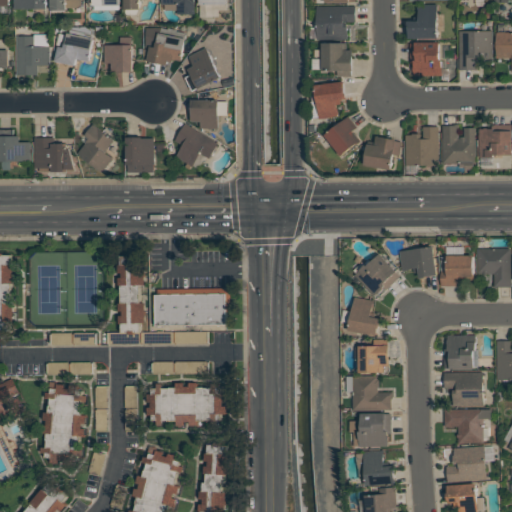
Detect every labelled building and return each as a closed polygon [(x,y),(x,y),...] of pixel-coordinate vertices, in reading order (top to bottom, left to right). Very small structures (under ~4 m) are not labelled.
[(14,0),(15,9),(47,9),(47,0),(14,0)] [(51,0),(51,10),(67,11),(67,0),(51,0)] [(120,0),(93,0),(94,10),(121,10),(120,0)] [(141,9),(140,0),(124,0),(125,10),(141,9)] [(195,0),(161,0),(162,4),(177,4),(178,14),(195,14),(195,0)] [(199,0),(199,6),(203,5),(204,15),(219,14),(219,9),(228,9),(227,0),(199,0)] [(438,4),(418,5),(418,21),(409,21),(409,39),(438,38),(438,4)] [(357,6),(318,7),(318,40),(348,39),(348,21),(357,21),(357,6)] [(459,31),(460,70),(476,70),(476,62),(493,61),(493,31),(459,31)] [(511,31),(496,32),(497,58),(511,57),(511,31)] [(59,46),(56,62),(76,66),(77,59),(90,62),(94,38),(68,33),(65,47),(59,46)] [(186,38),(159,33),(156,47),(151,46),(148,61),(168,65),(169,59),(182,62),(186,38)] [(17,74),(33,75),(34,65),(50,65),(50,36),(17,35),(17,74)] [(323,72),(353,72),(353,50),(344,50),(344,43),(323,42),(323,72)] [(411,64),(414,64),(414,75),(441,76),(442,43),(411,42),(411,64)] [(105,64),(112,64),(112,72),(133,73),(134,45),(105,45),(105,64)] [(187,58),(194,74),(187,77),(193,91),(222,78),(215,63),(220,60),(213,45),(187,58)] [(0,67),(9,68),(9,50),(0,49),(0,67)] [(315,85),(320,118),(339,116),(337,100),(347,99),(344,81),(315,85)] [(201,128),(219,129),(220,114),(228,114),(228,100),(192,100),(192,122),(201,122),(201,128)] [(358,127),(349,116),(325,135),(342,156),(358,142),(351,133),(358,127)] [(102,172),(114,158),(105,151),(114,140),(94,124),(83,137),(88,140),(78,153),(102,172)] [(195,166),(201,153),(211,159),(219,141),(184,125),(176,141),(183,145),(177,157),(195,166)] [(477,162),(476,127),(465,127),(465,136),(460,136),(459,125),(443,125),(444,163),(477,162)] [(440,165),(439,126),(423,127),(423,134),(406,134),(407,166),(440,165)] [(511,129),(479,130),(480,156),(511,155),(511,129)] [(0,161),(32,161),(31,142),(21,142),(21,136),(0,136),(0,161)] [(53,137),(35,138),(36,170),(72,169),(72,143),(53,144),(53,137)] [(128,172),(155,172),(155,137),(128,138),(128,172)] [(402,140),(376,137),(375,144),(368,143),(365,166),(392,169),(394,155),(401,156),(402,140)] [(400,251),(403,270),(417,268),(418,278),(438,275),(434,246),(400,251)] [(511,285),(511,248),(478,248),(478,274),(494,274),(495,287),(511,287),(511,285)] [(357,275),(378,297),(401,275),(380,253),(357,275)] [(0,255),(14,255),(15,334),(0,334),(0,255)] [(475,284),(474,255),(448,255),(448,278),(442,278),(442,284),(475,284)] [(140,258),(140,267),(145,267),(145,287),(141,287),(141,305),(146,305),(146,325),(141,325),(142,332),(122,333),(122,326),(120,326),(120,319),(123,319),(123,313),(119,313),(119,306),(122,306),(122,287),(119,287),(119,281),(123,281),(123,274),(118,274),(118,268),(122,268),(122,259),(140,258)] [(227,294),(227,325),(156,326),(155,296),(227,294)] [(374,300),(354,297),(349,331),(378,335),(380,318),(372,317),(374,300)] [(96,345),(96,332),(52,333),(52,345),(96,345)] [(478,369),(478,342),(469,341),(470,336),(448,335),(448,348),(445,348),(444,368),(478,369)] [(511,340),(497,341),(498,380),(511,379),(511,340)] [(359,372),(384,372),(384,365),(385,365),(385,346),(359,346),(359,372)] [(93,374),(93,362),(69,362),(69,370),(61,370),(61,374),(93,374)] [(455,406),(485,405),(484,372),(445,372),(445,389),(454,388),(455,406)] [(354,408),(393,407),(392,392),(379,393),(379,376),(353,376),(354,408)] [(0,382),(10,378),(16,390),(13,391),(20,407),(7,413),(9,418),(0,422),(0,382)] [(197,384),(197,388),(211,388),(211,384),(216,384),(217,389),(221,389),(221,394),(226,394),(226,402),(223,402),(223,407),(226,407),(226,415),(222,415),(222,421),(217,421),(217,426),(212,426),(211,422),(197,422),(197,427),(189,427),(189,422),(182,423),(182,427),(177,427),(177,421),(162,421),(162,425),(158,425),(158,421),(152,421),(151,413),(147,413),(147,408),(151,408),(151,402),(147,402),(147,396),(153,396),(153,390),(157,390),(157,384),(161,384),(161,389),(176,389),(176,384),(183,384),(183,388),(189,388),(189,384),(197,384)] [(58,385),(65,385),(65,389),(69,389),(70,386),(78,387),(77,391),(85,391),(85,397),(87,397),(87,402),(84,402),(82,417),(86,418),(85,425),(82,425),(82,429),(85,430),(84,438),(81,437),(80,452),(82,452),(81,458),(72,457),(71,466),(64,465),(64,462),(58,461),(58,464),(51,463),(52,460),(45,459),(46,453),(41,453),(41,449),(46,449),(47,434),(42,434),(43,426),(48,426),(48,422),(42,422),(43,413),(49,413),(50,400),(45,399),(46,393),(51,393),(52,388),(57,388),(58,385)] [(107,428),(108,386),(97,386),(96,428),(107,428)] [(126,430),(138,430),(137,386),(125,386),(126,430)] [(459,442),(489,441),(489,419),(492,419),(492,409),(445,410),(445,427),(458,427),(459,442)] [(390,447),(391,413),(361,413),(361,421),(351,421),(350,432),(359,432),(359,446),(390,447)] [(208,444),(228,445),(228,454),(232,454),(230,476),(226,476),(226,484),(222,484),(222,492),(226,493),(225,511),(199,511),(199,504),(203,505),(204,498),(200,498),(200,492),(203,492),(204,483),(207,483),(207,473),(205,473),(205,466),(208,467),(209,460),(205,460),(206,453),(208,453),(208,444)] [(448,480),(487,478),(486,446),(454,447),(454,466),(448,466),(448,480)] [(165,452),(164,456),(168,457),(169,452),(178,455),(176,459),(182,461),(180,465),(185,467),(183,473),(178,471),(174,485),(179,486),(177,494),(174,493),(172,499),(175,499),(173,506),(170,505),(168,511),(129,511),(130,510),(135,511),(139,497),(133,496),(135,488),(139,489),(140,484),(136,483),(139,474),(143,476),(146,463),(143,462),(145,456),(148,457),(149,452),(155,454),(156,449),(165,452)] [(384,450),(366,451),(366,485),(396,484),(396,466),(385,466),(384,450)] [(101,474),(108,455),(95,451),(89,470),(101,474)] [(63,511),(24,511),(49,481),(68,497),(64,503),(68,506),(63,511)] [(478,511),(477,483),(448,485),(449,507),(461,507),(460,511),(478,511)] [(133,489),(127,511),(111,507),(117,485),(133,489)] [(382,488),(382,494),(366,495),(366,511),(392,511),(392,508),(397,508),(396,487),(382,488)]
